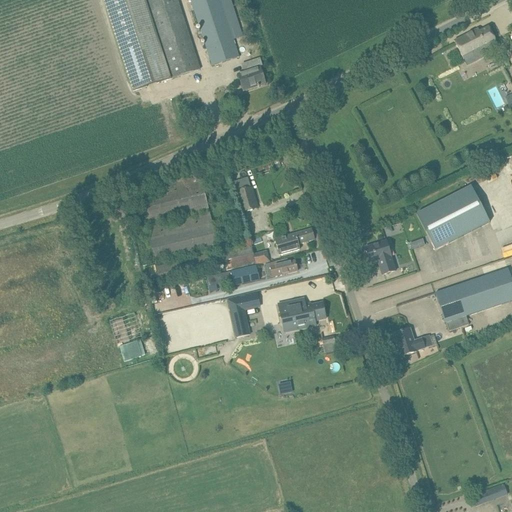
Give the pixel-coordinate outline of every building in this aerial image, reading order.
[(172,79),(146,0),(102,0),(132,92),(172,79)] [(170,0),(146,0),(172,79),(199,70),(178,3),(172,4),(170,0)] [(190,0),(212,66),(239,57),(233,39),(243,35),(231,0),(190,0)] [(478,33),(477,29),(453,41),(465,66),(499,50),(488,28),(478,33)] [(265,84),(262,75),(260,67),(262,66),(260,59),(246,63),(249,72),(238,75),(240,82),(243,91),(257,87),(258,88),(259,87),(259,86),(264,84),(265,84)] [(278,132),(270,135),(272,140),(280,137),(278,132)] [(209,211),(203,184),(200,174),(165,183),(167,191),(132,199),(139,228),(209,211)] [(471,187),(417,215),(435,251),(490,223),(471,187)] [(237,192),(242,213),(258,209),(253,188),(237,192)] [(210,213),(157,225),(147,228),(155,260),(217,245),(210,213)] [(275,240),(279,256),(300,250),(298,245),(314,240),(311,229),(275,240)] [(386,241),(374,245),(365,248),(370,264),(381,261),(383,267),(380,268),(382,276),(396,271),(386,241)] [(215,256),(214,253),(149,269),(152,285),(226,267),(227,270),(255,263),(253,253),(250,244),(222,251),(223,254),(215,256)] [(284,261),(268,265),(265,266),(268,280),(288,275),(298,272),(295,261),(285,263),(284,261)] [(256,268),(231,274),(234,287),(260,280),(256,268)] [(435,295),(445,324),(448,332),(469,325),(466,317),(511,301),(511,280),(508,270),(435,295)] [(231,273),(206,280),(208,288),(233,282),(231,273)] [(228,300),(236,339),(250,335),(244,311),(255,309),(252,295),(228,300)] [(322,304),(305,307),(304,298),(276,304),(276,308),(282,334),(316,327),(315,321),(325,319),(322,304)] [(403,332),(393,335),(400,357),(410,354),(418,352),(418,351),(425,349),(422,338),(414,340),(411,330),(403,332)] [(334,336),(324,339),(322,339),(325,353),(337,350),(334,336)] [(486,490),(484,491),(488,503),(490,502),(495,500),(491,489),(486,490)]
